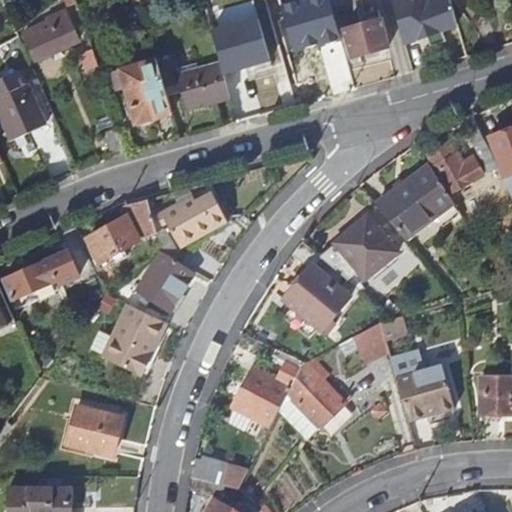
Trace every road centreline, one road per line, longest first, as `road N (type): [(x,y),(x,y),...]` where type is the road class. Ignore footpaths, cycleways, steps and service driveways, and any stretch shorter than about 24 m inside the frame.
road 1 (residential): [(160,511),(173,438),(215,332),(277,232),(356,153),(368,112)]
road 2 (tertiary): [(368,112),(108,185),(0,233)]
road 3 (unclassified): [(342,511),(443,470),(511,465)]
road 4 (tertiary): [(511,71),(368,112)]
